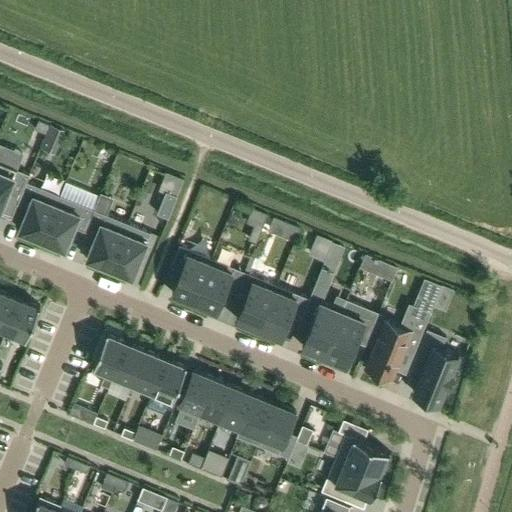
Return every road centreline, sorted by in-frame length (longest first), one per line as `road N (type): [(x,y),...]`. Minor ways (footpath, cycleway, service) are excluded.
road 1 (residential): [(0,52),(511,260)]
road 2 (residential): [(83,288),(427,426),(402,511)]
road 3 (residential): [(83,288),(37,403)]
